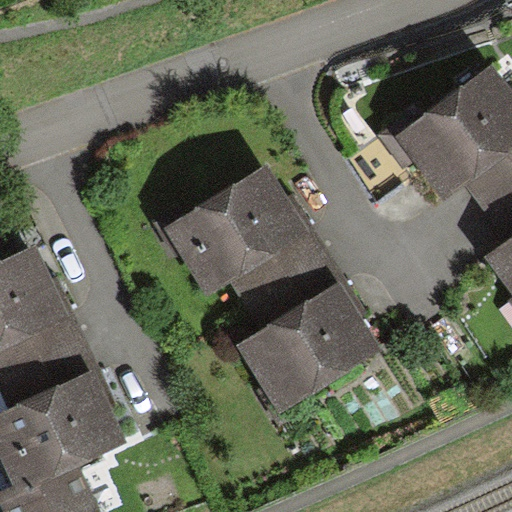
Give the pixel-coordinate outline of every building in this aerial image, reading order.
[(400,138),(447,202),(470,186),(511,153),(511,88),(495,66),(400,138)] [(511,153),(470,186),(511,240),(511,153)] [(169,223),(209,293),(231,280),(311,234),(296,209),(270,165),(169,223)] [(311,234),(231,280),(261,332),(346,284),(350,281),(319,229),(311,234)] [(511,240),(485,261),(511,295),(511,240)] [(0,346),(71,312),(37,245),(0,262),(0,346)] [(261,332),(238,345),(277,413),(384,352),(346,284),(261,332)] [(71,312),(0,346),(0,393),(9,412),(99,369),(71,312)] [(0,416),(0,451),(15,482),(0,488),(0,509),(1,511),(103,511),(80,464),(131,440),(99,369),(9,412),(0,416)]
